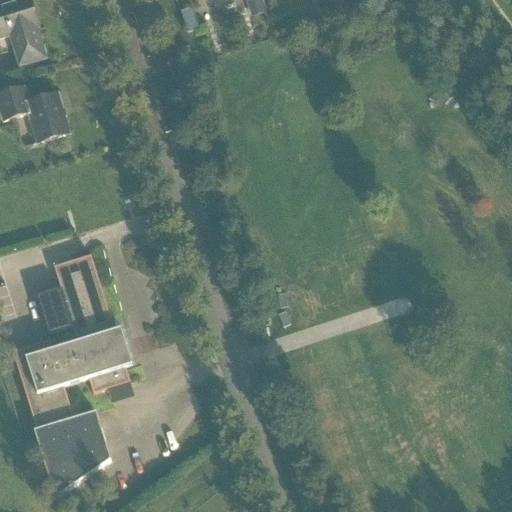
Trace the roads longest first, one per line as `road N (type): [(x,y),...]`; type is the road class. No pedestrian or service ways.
road 1 (tertiary): [(286,511),(117,0)]
road 2 (track): [(231,362),(397,309)]
